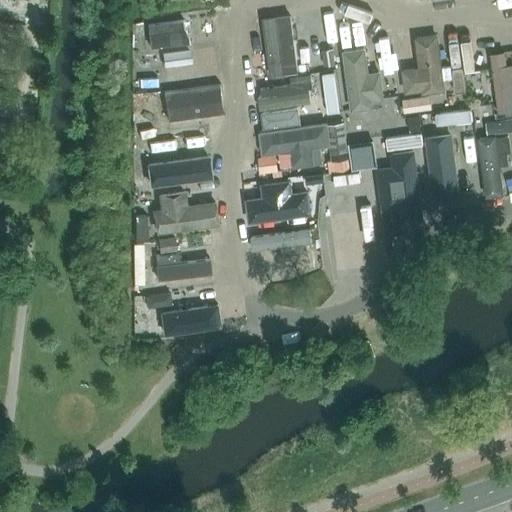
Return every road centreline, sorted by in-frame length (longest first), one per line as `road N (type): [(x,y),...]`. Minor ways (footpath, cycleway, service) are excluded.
road 1 (residential): [(239,0),(245,102),(228,181),(238,291),(252,312),(276,321),(346,312),(450,219),(511,208)]
road 2 (residential): [(511,30),(406,23),(311,0)]
